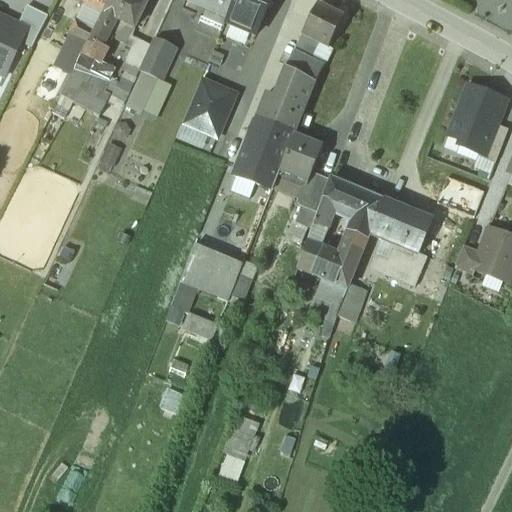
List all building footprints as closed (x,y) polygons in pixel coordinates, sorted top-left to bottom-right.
[(111,0),(73,0),(74,0),(84,6),(104,15),(111,0)] [(148,7),(133,0),(111,0),(104,15),(98,27),(112,34),(118,22),(136,31),(148,7)] [(189,0),(184,11),(223,28),(234,0),(189,0)] [(235,0),(225,24),(255,37),(270,0),(235,0)] [(84,6),(76,24),(95,33),(98,27),(104,15),(84,6)] [(21,40),(32,45),(46,16),(28,7),(18,27),(26,31),(21,40)] [(343,20),(318,7),(303,37),(328,50),(343,20)] [(18,27),(0,18),(0,75),(4,78),(21,40),(26,31),(18,27)] [(70,36),(88,45),(91,40),(95,33),(76,24),(70,36)] [(112,34),(98,27),(95,33),(91,40),(104,47),(112,34)] [(72,77),(77,67),(88,45),(70,36),(53,68),(72,77)] [(303,37),(294,55),(324,69),(332,53),(328,50),(303,37)] [(148,51),(138,72),(141,73),(163,83),(178,50),(153,39),(148,51)] [(104,47),(91,40),(88,45),(77,67),(91,74),(97,62),(104,47)] [(138,72),(148,51),(135,45),(126,67),(138,72)] [(112,52),(104,47),(97,62),(105,66),(112,52)] [(294,55),(286,71),(316,85),(324,69),(294,55)] [(115,71),(105,66),(97,62),(91,74),(85,84),(103,94),(115,71)] [(85,84),(91,74),(77,67),(72,77),(85,84)] [(286,71),(273,102),(303,114),(316,85),(286,71)] [(163,83),(141,73),(126,109),(155,123),(171,87),(163,83)] [(85,84),(72,77),(57,107),(69,112),(73,105),(99,119),(110,97),(103,94),(85,84)] [(235,97),(200,82),(182,125),(216,140),(235,97)] [(496,128),(506,103),(469,88),(446,142),(479,156),(483,158),(496,128)] [(269,201),(274,188),(280,173),(295,136),(303,114),(273,102),(262,97),(227,184),(269,201)] [(89,133),(101,139),(108,125),(96,119),(89,133)] [(495,166),(508,133),(496,128),(483,158),(479,156),(478,160),(495,166)] [(323,147),(295,136),(280,173),(309,185),(313,175),(323,147)] [(122,152),(109,146),(100,164),(113,170),(122,152)] [(274,188),(302,199),(309,185),(280,173),(274,188)] [(330,182),(313,175),(309,185),(302,199),(299,207),(317,215),(322,201),(330,182)] [(383,203),(330,181),(330,182),(322,201),(317,215),(313,225),(329,231),(335,216),(353,224),(339,258),(325,252),(314,278),(323,282),(322,284),(325,285),(326,283),(341,289),(347,292),(349,287),(369,237),(383,203)] [(413,213),(397,207),(396,209),(383,203),(369,237),(382,242),(418,257),(432,223),(412,215),(413,213)] [(295,217),(313,225),(317,215),(299,207),(295,217)] [(295,270),(314,278),(325,252),(320,250),(329,231),(313,225),(295,270)] [(511,276),(511,240),(487,231),(478,254),(472,271),(474,272),(509,285),(511,276)] [(248,254),(198,234),(177,287),(227,307),(248,254)] [(424,259),(418,257),(382,242),(369,275),(411,292),(424,259)] [(478,254),(462,248),(454,270),(472,277),(474,272),(472,271),(478,254)] [(319,301),(334,307),(341,289),(326,283),(325,285),(319,301)] [(362,292),(349,287),(347,292),(342,302),(356,308),(362,292)] [(334,307),(340,309),(342,302),(347,292),(341,289),(334,307)] [(340,309),(336,318),(355,325),(361,310),(356,308),(342,302),(340,309)] [(218,332),(187,320),(179,342),(209,354),(218,332)] [(180,415),(187,398),(171,391),(164,408),(180,415)] [(241,421),(220,478),(241,485),(262,428),(241,421)]
